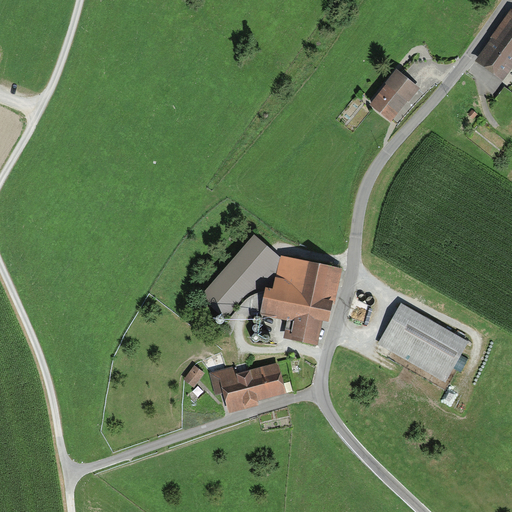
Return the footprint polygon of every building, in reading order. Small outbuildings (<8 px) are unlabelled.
[(511,72),(511,18),(480,65),(505,82),(511,72)] [(388,123),(412,92),(396,79),(371,110),(388,123)] [(280,253),(257,235),(209,291),(228,307),(268,284),(280,253)] [(286,336),(318,344),(337,268),(283,254),(270,307),(292,312),(286,336)] [(443,374),(463,338),(404,305),(384,340),(443,374)] [(229,407),(287,391),(280,364),(221,380),(229,407)] [(205,373),(195,365),(184,380),(194,387),(205,373)]
